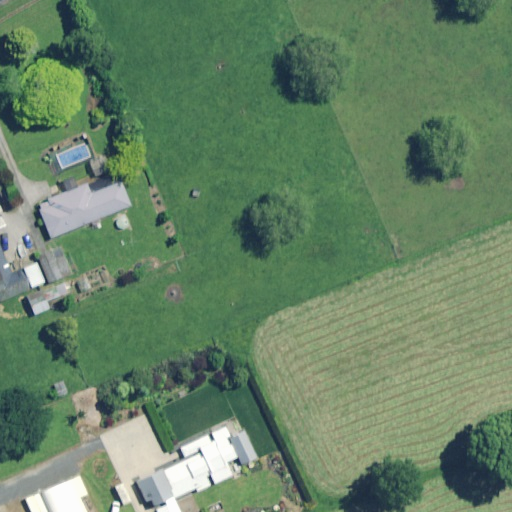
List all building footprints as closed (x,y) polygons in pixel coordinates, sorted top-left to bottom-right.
[(112,170),(106,156),(88,163),(94,177),(112,170)] [(129,206),(120,182),(89,195),(85,185),(36,205),(50,239),(129,206)] [(0,302),(43,284),(34,262),(11,272),(0,247),(0,302)] [(70,275),(60,248),(36,257),(47,284),(70,275)] [(70,304),(62,281),(25,294),(32,317),(70,304)] [(153,507),(155,511),(178,511),(172,499),(195,489),(196,492),(230,477),(224,463),(236,458),(240,466),(255,459),(243,432),(228,438),(223,428),(178,448),(184,460),(134,482),(144,503),(147,502),(150,509),(153,507)] [(86,495),(78,477),(25,499),(30,511),(84,511),(78,498),(86,495)]
